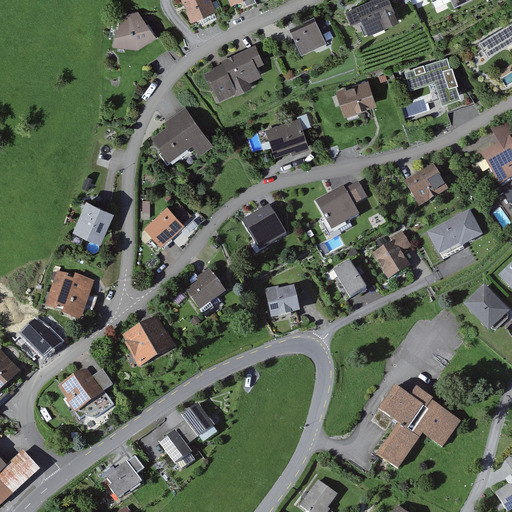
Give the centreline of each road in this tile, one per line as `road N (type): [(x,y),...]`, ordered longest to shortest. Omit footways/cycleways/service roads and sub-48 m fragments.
road 1 (tertiary): [(66,474),(217,374),(312,344),(324,357),(322,399),(300,461),(263,511)]
road 2 (residential): [(125,312),(243,197),(405,156),(511,104)]
road 3 (residential): [(307,0),(199,53),(143,118),(130,160),(125,312)]
road 4 (residential): [(66,474),(32,436),(29,395),(125,312)]
